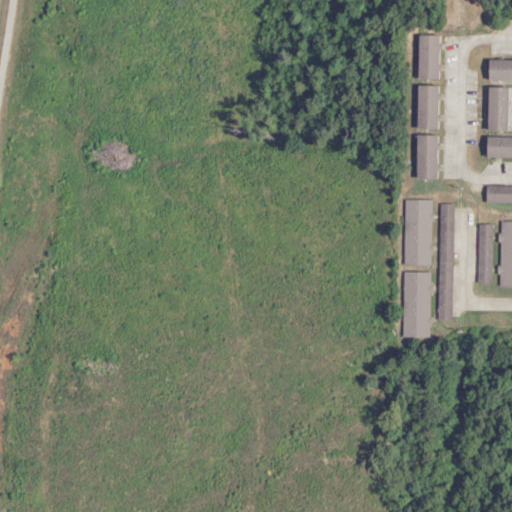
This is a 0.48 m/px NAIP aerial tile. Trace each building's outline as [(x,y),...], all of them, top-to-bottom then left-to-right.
[(418,79),(438,79),(438,35),(418,35),(418,79)] [(511,60),(487,60),(487,81),(511,80),(511,60)] [(438,86),(416,86),(416,129),(438,129),(438,86)] [(507,88),(487,88),(487,132),(507,132),(507,88)] [(416,179),(436,179),(436,136),(416,136),(416,179)] [(511,138),(486,138),(486,159),(511,158),(511,138)] [(485,203),(511,202),(511,186),(485,186),(485,203)] [(403,265),(430,265),(431,200),(404,200),(403,265)] [(452,204),(439,204),(439,305),(452,305),(452,204)] [(511,286),(511,221),(499,222),(499,286),(511,286)] [(491,283),(491,224),(477,224),(477,283),(491,283)] [(430,273),(403,272),(402,338),(429,338),(430,273)]
